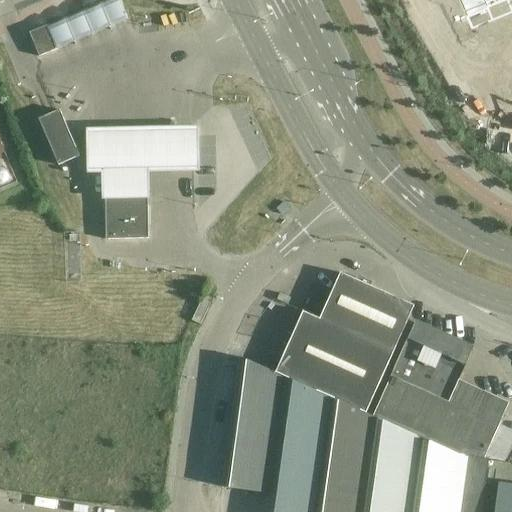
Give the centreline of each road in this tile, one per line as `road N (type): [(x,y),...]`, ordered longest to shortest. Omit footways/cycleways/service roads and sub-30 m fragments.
road 1 (unclassified): [(182,511),(211,344),(235,304),(344,196)]
road 2 (primary): [(344,196),(416,262),(511,306)]
road 3 (primary): [(511,255),(430,210),(365,139)]
road 4 (primary): [(254,34),(344,196)]
road 5 (primary): [(365,139),(299,15)]
